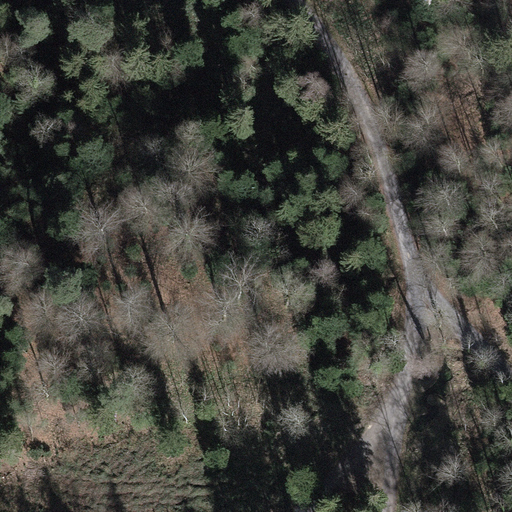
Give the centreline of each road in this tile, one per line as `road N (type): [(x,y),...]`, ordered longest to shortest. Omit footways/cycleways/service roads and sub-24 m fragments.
road 1 (track): [(511,378),(437,295),(410,251),(388,165),(339,55),(294,0)]
road 2 (track): [(388,511),(415,318),(410,251)]
road 3 (track): [(401,399),(318,511)]
